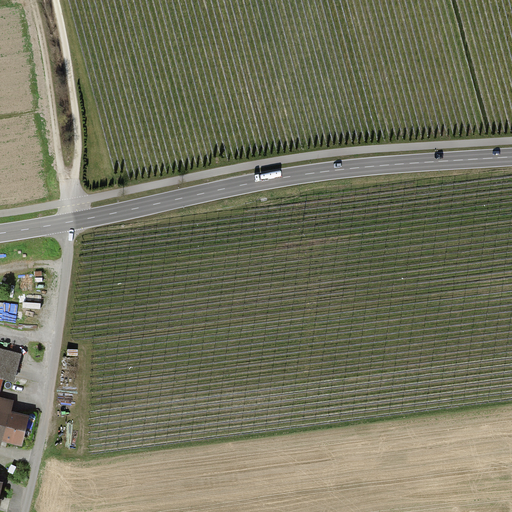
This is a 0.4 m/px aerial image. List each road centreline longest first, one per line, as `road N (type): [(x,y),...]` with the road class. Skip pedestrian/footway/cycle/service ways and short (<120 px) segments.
road 1 (secondary): [(511,157),(290,176),(70,221)]
road 2 (residential): [(70,221),(49,404),(25,511)]
road 3 (track): [(71,181),(61,167),(31,0)]
road 4 (track): [(71,181),(76,120),(55,0)]
